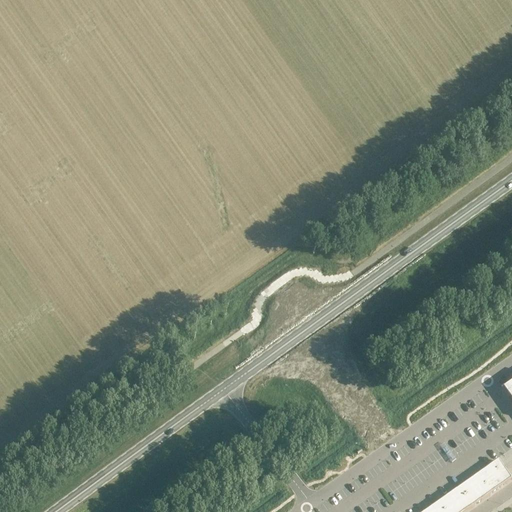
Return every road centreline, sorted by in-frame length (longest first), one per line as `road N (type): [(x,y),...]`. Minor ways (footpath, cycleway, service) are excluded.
road 1 (secondary): [(329,312),(511,181)]
road 2 (secondary): [(54,511),(225,389)]
road 3 (unclassified): [(225,389),(309,502)]
